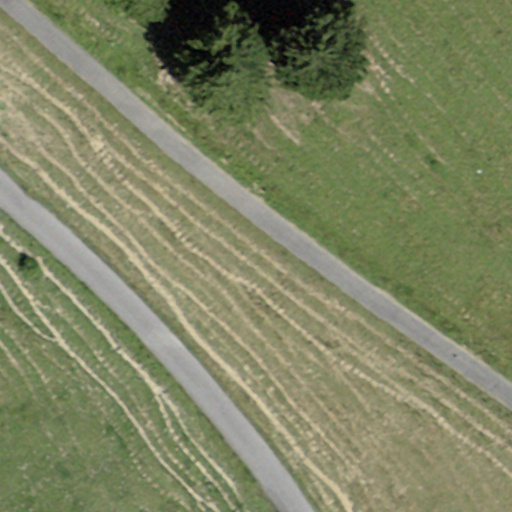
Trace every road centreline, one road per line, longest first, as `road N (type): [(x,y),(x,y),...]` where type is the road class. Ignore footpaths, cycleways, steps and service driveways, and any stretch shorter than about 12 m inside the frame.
road 1 (residential): [(511,398),(273,230),(6,0)]
road 2 (unclassified): [(297,511),(239,434),(136,323),(0,196)]
